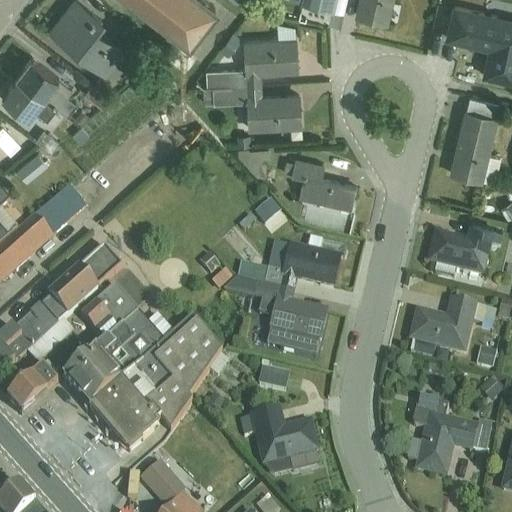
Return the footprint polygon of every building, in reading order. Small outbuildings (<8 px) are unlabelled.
[(78,0),(72,0),(48,32),(107,77),(127,53),(100,31),(107,21),(78,0)] [(205,0),(137,0),(192,43),(218,10),(205,0)] [(301,0),(301,2),(332,10),(334,0),(301,0)] [(334,0),(332,10),(344,13),(347,0),(334,0)] [(360,0),(357,16),(387,23),(392,0),(360,0)] [(511,19),(454,6),(447,38),(490,48),(484,75),(511,81),(511,19)] [(246,69),(207,71),(208,87),(262,85),(261,75),(299,73),(295,27),(278,24),(279,39),(244,41),(246,69)] [(233,33),(220,51),(229,57),(242,40),(233,33)] [(17,76),(56,107),(68,116),(78,103),(68,96),(73,90),(60,80),(61,79),(32,57),(17,76)] [(56,107),(17,76),(1,97),(28,118),(35,109),(47,119),(56,107)] [(92,83),(84,94),(103,107),(110,97),(92,83)] [(261,86),(245,87),(211,89),(212,105),(246,104),(247,132),(301,130),(299,95),(261,97),(261,86)] [(465,106),(450,171),(484,179),(499,114),(498,113),(501,102),(471,95),(468,107),(465,106)] [(41,128),(35,139),(52,148),(58,137),(41,128)] [(237,132),(237,143),(251,142),(251,131),(237,132)] [(38,154),(17,170),(27,183),(49,166),(38,154)] [(301,204),(353,216),(361,183),(323,174),(326,161),(296,155),(292,172),(307,176),(301,204)] [(10,241),(0,249),(0,288),(55,241),(53,239),(88,210),(70,191),(36,220),(35,219),(10,241)] [(0,249),(10,241),(8,239),(0,229),(0,213),(2,212),(10,204),(0,192),(0,249)] [(269,195),(258,205),(274,222),(285,212),(269,195)] [(511,199),(501,205),(507,217),(511,214),(511,199)] [(0,213),(0,229),(8,239),(18,230),(2,212),(0,213)] [(429,261),(486,275),(498,226),(471,219),(467,238),(436,231),(429,261)] [(265,282),(281,286),(296,289),(298,280),(335,289),(343,255),(291,242),(285,270),(269,266),(265,282)] [(0,378),(27,354),(64,322),(123,270),(105,249),(80,270),(79,270),(0,340),(0,378)] [(221,264),(209,250),(200,258),(213,272),(221,264)] [(268,267),(251,263),(248,277),(264,281),(268,267)] [(234,276),(226,268),(212,281),(220,289),(234,276)] [(277,303),(271,329),(322,341),(330,308),(293,300),(296,289),(281,286),(265,282),(261,299),(277,303)] [(118,333),(139,314),(116,287),(76,322),(90,338),(108,322),(118,333)] [(411,340),(467,353),(479,303),(452,297),(447,315),(418,309),(411,340)] [(503,299),(499,314),(508,316),(511,301),(503,299)] [(91,413),(175,336),(158,317),(149,326),(139,314),(118,333),(63,381),(91,413)] [(175,336),(91,413),(130,457),(161,430),(158,426),(162,422),(172,434),(193,405),(190,402),(211,373),(221,357),(223,355),(192,320),(175,336)] [(64,322),(27,354),(39,367),(75,335),(64,322)] [(245,346),(242,334),(233,336),(236,349),(245,346)] [(499,342),(485,338),(479,364),(493,367),(499,342)] [(411,352),(434,355),(435,346),(412,343),(411,352)] [(221,357),(211,373),(218,378),(229,363),(221,357)] [(48,364),(7,401),(22,418),(58,386),(53,380),(58,376),(48,364)] [(271,381),(301,388),(304,375),(274,368),(271,381)] [(491,377),(478,387),(490,400),(502,390),(491,377)] [(424,426),(414,470),(445,477),(453,446),(471,450),(477,425),(444,418),(448,403),(418,396),(411,423),(424,426)] [(279,406),(249,413),(250,416),(240,419),(244,435),(254,433),(262,466),(320,452),(311,418),(283,425),(279,406)] [(511,436),(500,489),(511,491),(511,436)] [(206,511),(157,461),(138,480),(166,508),(161,511),(206,511)] [(0,503),(0,511),(42,511),(19,486),(9,496),(0,503)] [(0,488),(0,503),(9,496),(0,488)]
